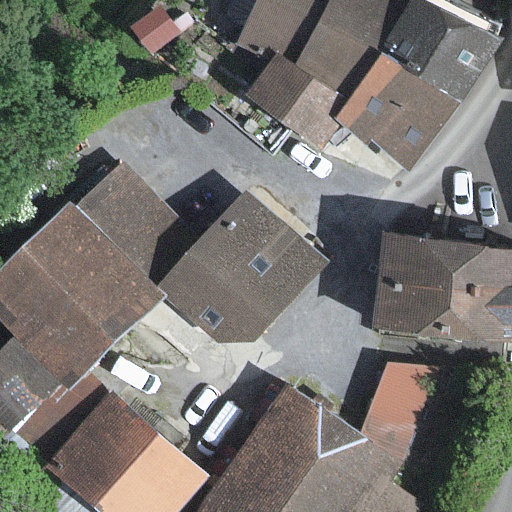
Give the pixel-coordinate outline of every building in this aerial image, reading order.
[(263,0),(243,35),(275,54),(293,64),(330,0),(263,0)] [(382,49),(408,4),(402,0),(330,0),(293,64),(352,99),(382,49)] [(410,0),(408,4),(382,49),(460,94),(494,36),(433,0),(410,0)] [(420,162),(460,94),(382,49),(352,99),(342,117),(420,162)] [(342,117),(352,99),(293,64),(275,54),(253,93),(329,138),(342,117)] [(179,225),(122,171),(79,215),(72,208),(0,282),(0,305),(78,381),(160,298),(133,272),(179,225)] [(220,345),(261,337),(326,264),(250,196),(163,294),(220,345)] [(511,334),(511,248),(392,239),(385,324),(511,334)] [(383,370),(358,432),(290,385),(203,511),(416,511),(425,500),(396,480),(434,375),(383,370)] [(180,511),(210,477),(111,395),(52,466),(107,511),(180,511)]
